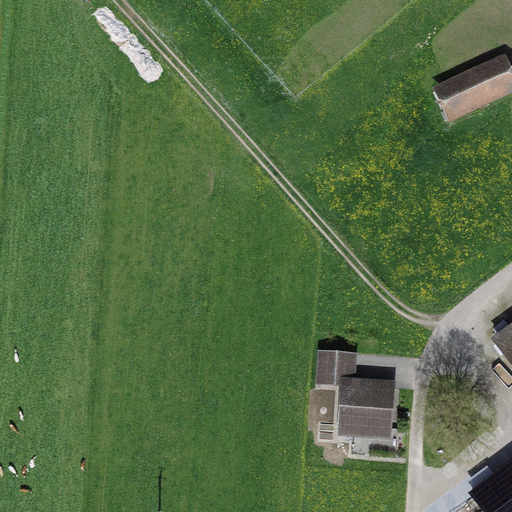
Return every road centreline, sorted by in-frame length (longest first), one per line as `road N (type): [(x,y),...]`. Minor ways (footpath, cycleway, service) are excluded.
road 1 (track): [(444,332),(141,0)]
road 2 (track): [(425,511),(444,332)]
